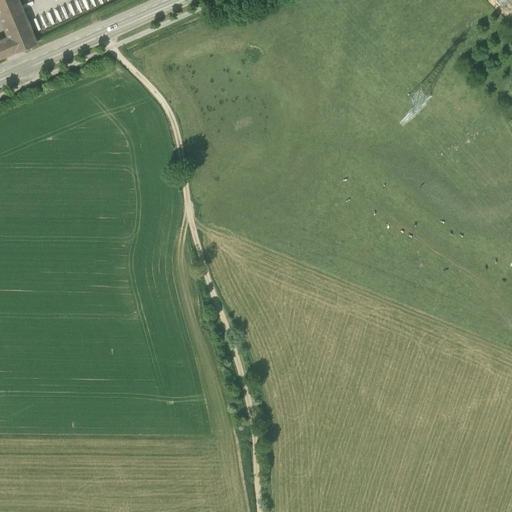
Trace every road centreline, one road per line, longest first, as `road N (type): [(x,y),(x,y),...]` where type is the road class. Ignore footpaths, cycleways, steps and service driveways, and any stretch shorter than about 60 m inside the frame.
road 1 (track): [(110,48),(170,114),(197,247),(249,411),(258,511)]
road 2 (secondary): [(0,80),(186,0)]
